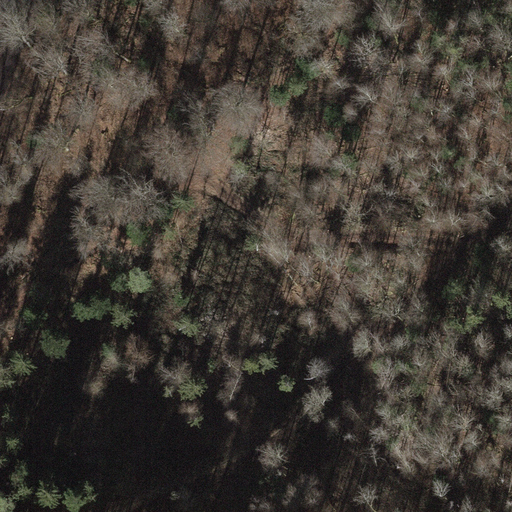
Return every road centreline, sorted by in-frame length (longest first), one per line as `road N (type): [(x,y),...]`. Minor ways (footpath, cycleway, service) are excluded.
road 1 (track): [(0,307),(259,111),(352,0)]
road 2 (track): [(462,245),(415,301),(350,355),(280,440),(226,477),(133,511)]
road 3 (track): [(195,160),(275,224),(309,239),(462,245),(511,223)]
